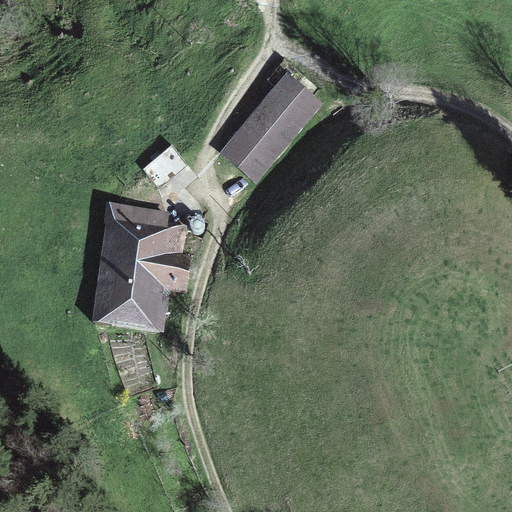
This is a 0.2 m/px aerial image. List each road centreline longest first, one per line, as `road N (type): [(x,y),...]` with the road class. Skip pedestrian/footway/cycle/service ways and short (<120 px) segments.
road 1 (track): [(226,511),(195,437),(187,341),(218,233),(207,183),(210,152),(280,40)]
road 2 (track): [(511,143),(464,109),(343,86),(280,40)]
